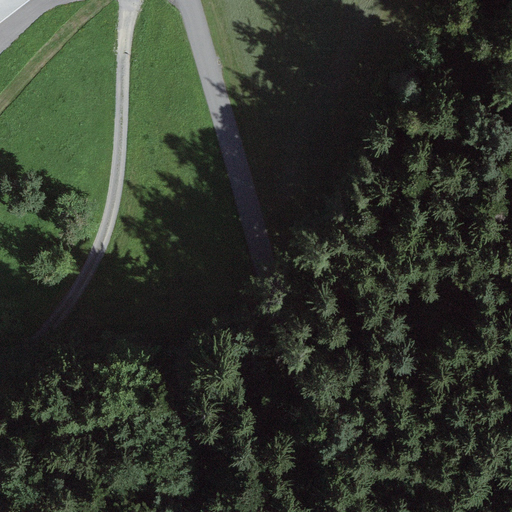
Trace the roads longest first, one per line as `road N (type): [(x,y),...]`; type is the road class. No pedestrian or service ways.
road 1 (unclassified): [(345,511),(193,0)]
road 2 (track): [(0,380),(43,342),(95,271),(114,218),(138,0)]
